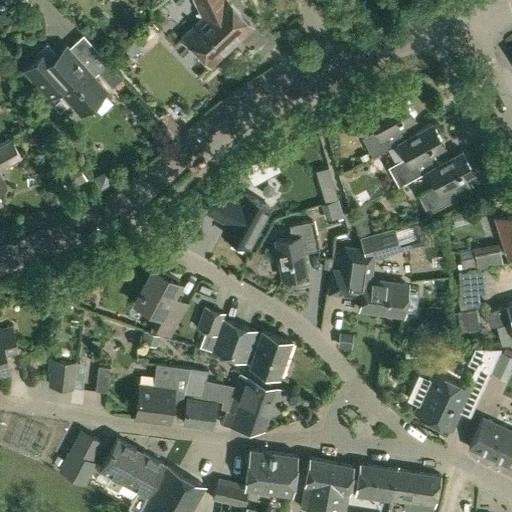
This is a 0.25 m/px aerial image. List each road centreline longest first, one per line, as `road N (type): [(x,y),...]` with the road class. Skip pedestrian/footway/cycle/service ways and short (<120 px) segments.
road 1 (residential): [(0,267),(104,224),(247,108),(330,70)]
road 2 (residential): [(0,402),(185,430),(314,437)]
road 3 (residential): [(365,393),(287,317),(164,246)]
road 4 (residential): [(330,70),(468,27)]
